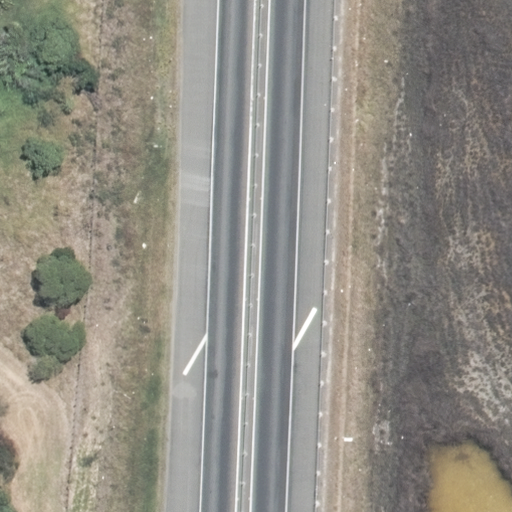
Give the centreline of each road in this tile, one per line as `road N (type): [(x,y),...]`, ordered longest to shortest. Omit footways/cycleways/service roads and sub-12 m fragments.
road 1 (trunk): [(290,0),(266,511)]
road 2 (trunk): [(199,511),(222,0)]
